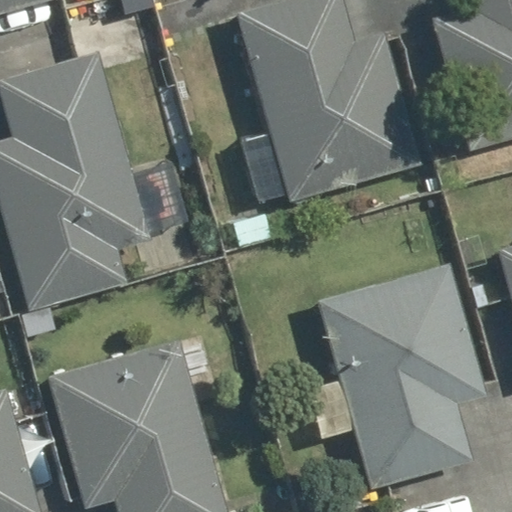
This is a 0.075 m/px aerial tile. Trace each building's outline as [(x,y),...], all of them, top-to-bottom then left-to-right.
[(0,0),(0,12),(47,0),(0,0)] [(340,0),(280,0),(231,14),(264,134),(239,141),(256,203),(282,196),(285,205),(413,170),(378,41),(354,48),(340,0)] [(511,0),(460,0),(464,10),(429,20),(465,148),(511,134),(511,0)] [(94,52),(0,78),(0,114),(6,137),(0,139),(0,245),(18,309),(121,280),(113,252),(147,242),(94,52)] [(511,247),(492,253),(511,322),(511,247)] [(444,272),(311,304),(329,376),(297,383),(311,440),(346,432),(360,487),(466,461),(453,405),(475,399),(444,272)] [(217,511),(172,343),(44,377),(79,507),(108,499),(111,511),(217,511)] [(31,511),(0,395),(0,511),(31,511)]
